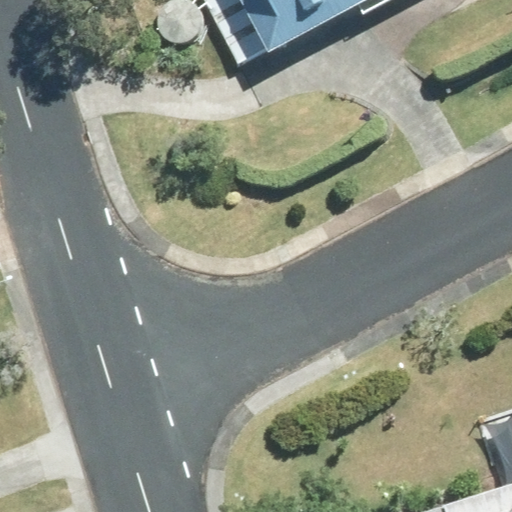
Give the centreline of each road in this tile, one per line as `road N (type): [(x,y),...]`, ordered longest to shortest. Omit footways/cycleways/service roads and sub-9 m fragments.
road 1 (residential): [(511,196),(119,405)]
road 2 (residential): [(0,23),(119,405)]
